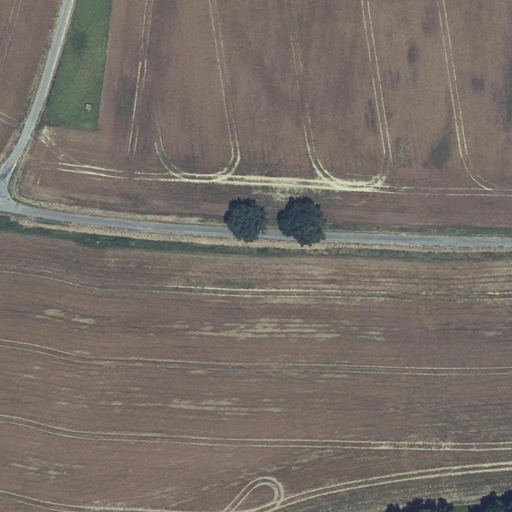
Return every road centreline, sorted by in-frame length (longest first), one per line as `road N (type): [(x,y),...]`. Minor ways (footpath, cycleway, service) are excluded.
road 1 (tertiary): [(511,242),(168,227),(0,207)]
road 2 (tertiary): [(0,177),(44,85),(67,0)]
